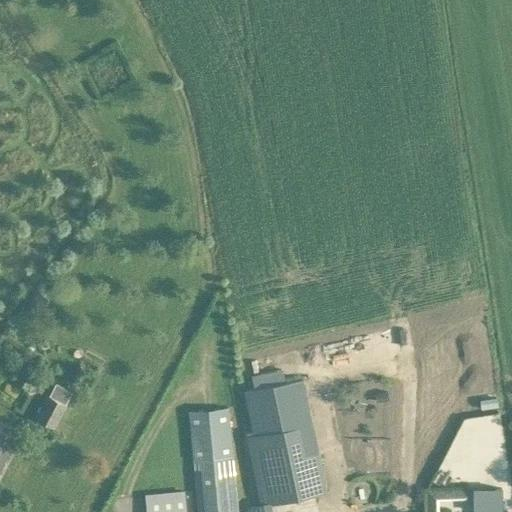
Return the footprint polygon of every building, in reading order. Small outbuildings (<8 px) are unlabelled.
[(255,387),(244,390),(253,434),(246,436),(260,503),(247,505),(248,511),(273,511),(271,502),(295,497),(296,505),(315,501),(314,493),(327,491),(305,376),(285,380),(282,368),(252,374),(255,387)] [(55,382),(49,395),(37,418),(53,427),(72,391),(55,382)] [(188,410),(197,511),(238,511),(228,406),(188,410)] [(0,469),(17,436),(0,427),(0,469)] [(466,488),(428,490),(428,511),(437,511),(437,499),(466,497),(466,488)] [(502,488),(473,488),(473,511),(479,511),(502,511),(502,488)] [(186,511),(184,489),(145,492),(146,511),(186,511)]
